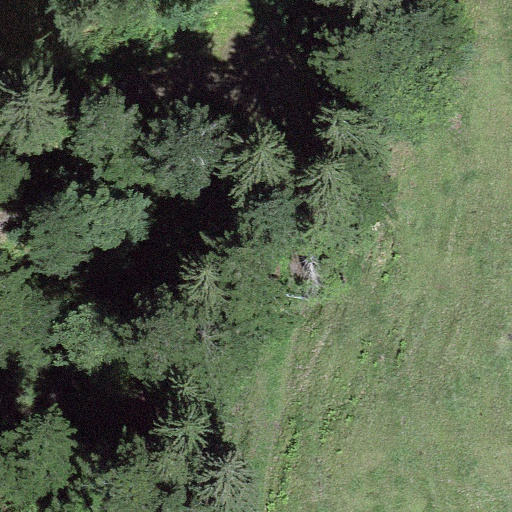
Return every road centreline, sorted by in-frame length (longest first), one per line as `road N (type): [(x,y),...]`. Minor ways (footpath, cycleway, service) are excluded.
road 1 (track): [(246,511),(300,339),(294,162),(290,137),(274,115),(247,96),(201,89)]
road 2 (track): [(201,89),(0,119)]
